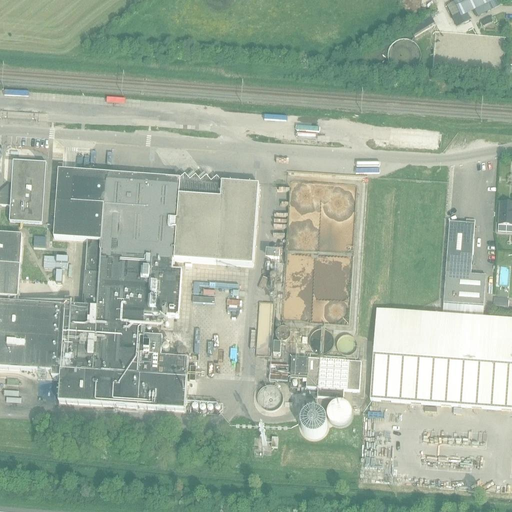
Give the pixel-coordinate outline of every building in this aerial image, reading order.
[(452,0),(461,16),(493,0),(452,0)] [(374,145),(441,147),(442,124),(375,122),(374,145)] [(14,164),(13,188),(12,188),(6,193),(6,194),(1,194),(0,194),(0,206),(11,207),(10,224),(43,226),(47,165),(14,164)] [(186,382),(187,359),(161,358),(162,338),(143,337),(144,316),(178,318),(181,272),(173,271),(173,261),(253,267),(259,187),(238,185),(231,184),(222,184),(217,178),(211,183),(206,177),(201,182),(196,177),(190,182),(185,176),(179,181),(107,176),(107,175),(59,172),(54,240),(88,242),(86,273),(85,273),(83,297),(82,308),(65,307),(65,309),(0,303),(0,369),(52,373),(51,379),(60,379),(58,404),(138,409),(184,412),(186,382)] [(429,209),(442,210),(443,193),(430,193),(429,209)] [(498,226),(498,233),(511,233),(511,204),(499,204),(498,226)] [(444,228),(445,218),(435,217),(434,228),(444,228)] [(443,304),(443,315),(483,317),(484,307),(486,277),(470,276),(471,266),(474,226),(474,222),(466,221),(465,225),(449,224),(446,264),(443,304)] [(0,298),(20,300),(21,267),(23,237),(0,235),(0,298)] [(281,262),(281,253),(270,253),(270,262),(281,262)] [(44,258),(44,269),(67,270),(68,259),(44,258)] [(192,279),(192,291),(200,291),(200,284),(207,284),(207,279),(192,279)] [(217,294),(225,295),(227,281),(222,281),(221,287),(218,287),(217,294)] [(511,321),(377,312),(370,402),(511,412),(511,321)] [(279,343),(282,344),(286,343),(289,340),(289,336),(288,332),(284,330),(281,330),(277,332),(275,335),(275,338),(277,341),(279,343)] [(316,355),(321,356),(326,355),(330,352),(333,348),(333,343),(332,338),(329,335),(325,332),(321,332),(316,333),(312,335),(310,339),(309,344),(310,348),(312,352),(316,355)] [(337,349),(338,353),(342,357),(347,358),(352,356),(355,353),(357,349),(356,344),(354,341),(351,338),(347,337),(342,338),(339,341),(337,345),(337,349)] [(292,360),(290,388),(318,390),(344,392),(359,393),(361,364),(292,360)] [(286,373),(286,362),(270,361),(270,372),(286,373)] [(15,387),(16,376),(5,376),(4,386),(15,387)] [(264,412),(269,413),(275,412),(279,410),(282,405),(283,400),(282,395),(279,391),(275,388),(271,387),(266,388),(262,390),(259,394),(257,399),(258,404),(260,409),(264,412)] [(344,392),(318,390),(317,399),(343,400),(344,392)] [(351,416),(351,413),(351,411),(350,409),(348,407),(346,405),(343,404),(339,404),(337,404),(334,405),(331,407),(329,409),(328,412),(328,416),(328,418),(329,420),(330,422),(331,424),(333,425),(335,427),(339,427),(341,427),(344,427),(347,424),(349,423),(350,421),(351,418),(351,416)] [(326,421),(326,420),(325,420),(325,419),(324,418),(323,417),(322,416),(321,416),(321,415),(320,415),(319,414),(318,414),(317,414),(316,414),(315,413),(314,413),(313,413),(312,414),(311,414),(310,414),(309,414),(308,415),(307,415),(307,416),(306,416),(305,417),(304,417),(304,418),(303,418),(303,419),(302,420),(302,421),(301,422),(301,423),(301,424),(301,425),(300,426),(300,427),(300,428),(301,429),(301,430),(301,431),(301,432),(302,432),(302,433),(302,434),(303,434),(303,435),(304,436),(304,437),(305,437),(306,438),(307,438),(307,439),(308,439),(309,439),(309,440),(310,440),(311,440),(312,440),(313,440),(314,440),(315,440),(316,440),(317,440),(318,440),(319,440),(319,439),(320,439),(321,439),(321,438),(322,438),(322,437),(323,437),(324,436),(324,435),(325,435),(325,434),(326,434),(326,433),(326,432),(327,432),(327,431),(327,430),(327,429),(327,428),(327,427),(327,426),(327,425),(327,424),(327,423),(327,422),(326,422),(326,421)]
